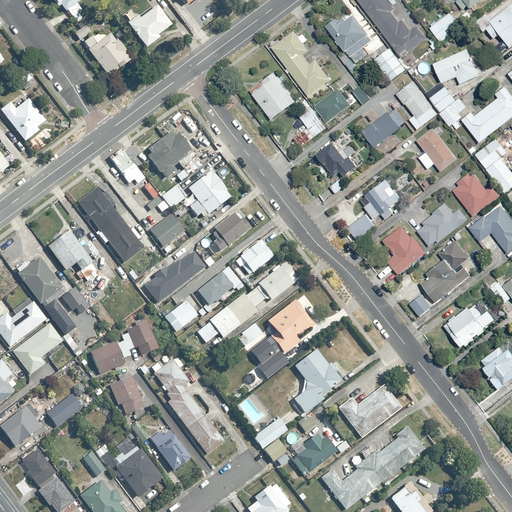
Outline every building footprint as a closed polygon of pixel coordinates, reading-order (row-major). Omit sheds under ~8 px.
[(60,0),(59,1),(57,2),(64,11),(66,10),(72,18),(81,11),(75,3),(78,0),(60,0)] [(417,26),(411,31),(400,16),(397,19),(391,12),(395,9),(388,0),(357,0),(401,58),(426,39),(417,26)] [(455,0),(463,10),(468,6),(470,9),(481,0),(455,0)] [(511,3),(490,20),(486,15),(476,22),(482,31),(485,28),(492,38),(498,33),(509,47),(511,44),(511,3)] [(170,24),(155,5),(139,18),(137,16),(127,23),(146,47),(158,37),(156,35),(170,24)] [(337,16),(325,24),(355,63),(367,55),(363,48),(372,41),(352,12),(341,20),(337,16)] [(461,27),(450,12),(429,28),(441,43),(461,27)] [(90,32),(84,25),(73,33),(78,40),(90,32)] [(102,38),(97,31),(81,43),(105,73),(117,64),(119,67),(131,59),(110,32),(102,38)] [(298,38),(293,31),(271,48),(308,96),(330,80),(315,60),(310,65),(302,55),(308,51),(303,44),(308,41),(302,34),(298,38)] [(406,70),(390,48),(374,59),(390,81),(406,70)] [(479,75),(466,49),(433,64),(442,83),(456,76),(460,84),(479,75)] [(270,119),(295,101),(274,72),(261,81),(264,85),(251,94),(270,119)] [(438,113),(412,81),(396,93),(414,116),(409,120),(417,130),(438,113)] [(350,105),(349,104),(357,98),(362,105),(371,98),(361,85),(354,90),(349,83),(339,91),(337,88),(313,106),(327,123),(350,105)] [(456,100),(446,86),(429,98),(450,126),(461,117),(458,113),(466,107),(459,98),(456,100)] [(511,95),(511,96),(505,86),(493,96),(496,99),(474,116),(471,112),(462,120),(479,142),(511,117),(511,95)] [(43,120),(26,98),(14,108),(9,101),(0,108),(0,111),(23,141),(37,130),(35,127),(43,120)] [(326,128),(305,99),(297,105),(303,113),(299,116),(308,128),(293,138),(300,147),(326,128)] [(406,121),(388,100),(376,111),(373,108),(366,115),(373,123),(361,133),(374,148),(406,121)] [(150,154),(146,157),(164,179),(175,170),(172,166),(176,162),(181,168),(191,161),(186,154),(190,151),(172,128),(146,149),(150,154)] [(457,159),(432,128),(416,140),(425,151),(418,156),(427,169),(435,164),(441,171),(457,159)] [(508,152),(497,138),(475,154),(504,193),(511,187),(511,172),(501,157),(508,152)] [(332,142),(315,154),(322,164),(325,161),(334,173),(337,170),(343,176),(357,166),(342,147),(338,150),(332,142)] [(134,166),(122,150),(110,160),(128,184),(136,178),(130,169),(134,166)] [(230,196),(210,170),(187,189),(196,200),(188,207),(196,217),(199,214),(203,218),(230,196)] [(471,175),(469,173),(457,182),(459,185),(453,190),(473,216),(499,196),(491,186),(487,190),(474,173),(471,175)] [(345,186),(339,179),(330,186),(335,193),(345,186)] [(401,199),(386,179),(358,199),(373,219),(401,199)] [(158,195),(148,182),(142,187),(152,200),(158,195)] [(185,198),(176,185),(160,196),(169,209),(185,198)] [(78,201),(99,231),(96,233),(104,244),(107,241),(123,263),(143,249),(98,187),(78,201)] [(161,202),(157,197),(145,205),(150,211),(161,202)] [(462,223),(445,202),(436,210),(437,211),(422,223),(425,226),(418,232),(430,246),(436,241),(438,243),(462,223)] [(511,219),(501,206),(486,218),(484,216),(470,227),(481,241),(491,233),(509,255),(511,252),(511,219)] [(165,218),(159,211),(147,220),(153,228),(148,232),(162,249),(185,231),(171,214),(165,218)] [(247,231),(232,213),(212,228),(226,247),(247,231)] [(375,226),(365,214),(347,228),(357,240),(375,226)] [(426,252),(404,224),(383,240),(394,255),(387,260),(397,274),(426,252)] [(99,273),(67,230),(46,246),(64,271),(74,264),(87,282),(99,273)] [(208,242),(201,232),(179,247),(187,257),(208,242)] [(272,257),(259,241),(239,257),(252,273),(272,257)] [(409,303),(418,315),(435,302),(470,275),(461,264),(468,259),(454,241),(440,252),(445,257),(444,258),(433,267),(425,273),(428,277),(420,284),(425,290),(409,303)] [(15,269),(17,272),(16,273),(39,305),(61,288),(37,255),(26,264),(24,262),(15,269)] [(298,279),(284,262),(257,284),(270,301),(298,279)] [(227,266),(195,291),(208,307),(232,288),(233,290),(241,284),(227,266)] [(511,276),(502,284),(511,297),(511,276)] [(511,300),(498,281),(490,287),(503,305),(511,300)] [(90,307),(74,286),(60,297),(71,312),(75,309),(80,315),(90,307)] [(264,300),(255,289),(244,297),(242,294),(208,321),(222,339),(256,312),(253,308),(264,300)] [(76,328),(55,299),(42,308),(64,337),(76,328)] [(197,315),(185,300),(163,317),(175,332),(197,315)] [(314,325),(295,300),(265,322),(279,340),(274,344),(282,354),(299,341),(297,338),(314,325)] [(46,320),(32,302),(10,318),(6,313),(0,316),(0,335),(9,347),(46,320)] [(467,306),(456,316),(454,314),(447,320),(449,322),(445,325),(451,332),(449,334),(461,347),(494,319),(487,310),(483,314),(475,304),(469,309),(467,306)] [(121,360),(130,356),(128,350),(136,347),(140,356),(158,348),(145,319),(126,328),(127,332),(120,335),(123,340),(115,344),(114,342),(89,353),(99,375),(123,364),(121,360)] [(62,341),(49,323),(12,352),(29,375),(44,364),(40,358),(62,341)] [(215,336),(206,324),(196,332),(205,343),(215,336)] [(262,333),(254,324),(239,335),(246,345),(262,333)] [(511,378),(511,353),(508,348),(504,351),(501,346),(482,360),(485,365),(481,367),(497,389),(511,378)] [(293,366),(304,380),(303,390),(292,399),(303,414),(322,400),(319,396),(339,381),(315,349),(293,366)] [(288,363),(281,353),(263,366),(268,373),(272,370),(274,372),(288,363)] [(154,373),(153,374),(167,393),(165,395),(169,400),(166,402),(206,455),(223,442),(182,386),(188,382),(172,359),(159,368),(156,364),(151,367),(154,373)] [(0,402),(14,391),(5,379),(12,374),(1,360),(0,360),(0,402)] [(141,398),(132,375),(108,385),(117,406),(120,405),(125,416),(143,408),(140,399),(141,398)] [(401,408),(383,385),(355,406),(349,399),(337,408),(361,439),(401,408)] [(81,408),(70,394),(45,414),(56,427),(81,408)] [(37,416),(28,404),(0,425),(0,429),(13,447),(40,427),(34,418),(37,416)] [(315,425),(307,416),(297,423),(305,433),(315,425)] [(286,430),(277,418),(252,437),(261,450),(286,430)] [(149,437),(138,422),(130,428),(140,443),(149,437)] [(189,458),(166,426),(148,438),(171,471),(189,458)] [(331,470),(320,478),(345,510),(424,450),(407,427),(338,480),(331,470)] [(305,451),(292,461),(304,477),(337,451),(325,436),(321,439),(316,433),(300,445),(305,451)] [(286,452),(276,440),(262,450),(271,462),(286,452)] [(109,451),(104,445),(94,451),(99,458),(109,451)] [(112,460),(117,466),(114,468),(137,497),(161,478),(139,449),(138,450),(135,446),(123,455),(121,452),(112,460)] [(38,489),(55,476),(57,475),(37,448),(18,462),(38,489)] [(105,471),(92,451),(82,458),(95,478),(105,471)] [(56,511),(62,511),(75,503),(55,476),(38,489),(36,490),(48,506),(51,504),(56,511)] [(110,494),(100,480),(79,496),(91,511),(123,511),(116,502),(119,499),(113,492),(110,494)] [(286,511),(287,510),(284,507),(289,504),(273,481),(252,497),(256,501),(245,509),(247,511),(286,511)] [(409,494),(404,488),(390,499),(399,511),(424,511),(416,501),(420,498),(414,491),(409,494)] [(75,503),(62,511),(83,511),(82,511),(75,503)]
